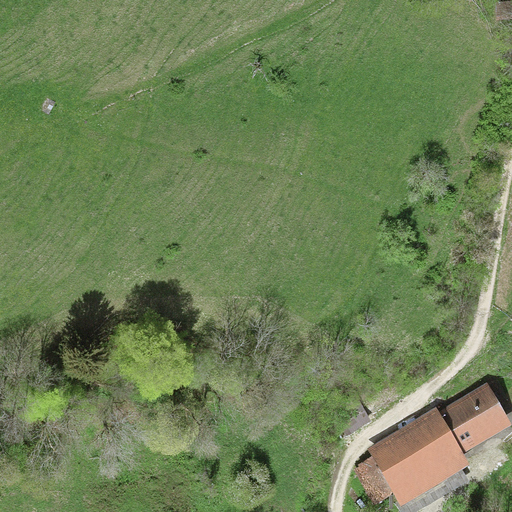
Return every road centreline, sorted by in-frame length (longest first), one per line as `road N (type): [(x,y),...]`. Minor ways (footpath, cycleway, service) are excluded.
road 1 (track): [(511,142),(470,352),(343,461),(334,511)]
road 2 (track): [(0,135),(84,108),(326,0)]
